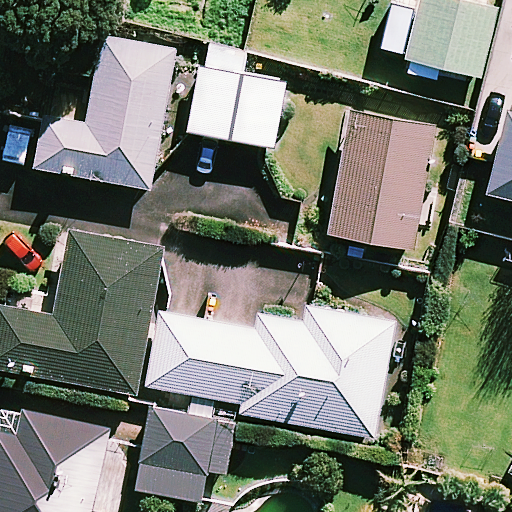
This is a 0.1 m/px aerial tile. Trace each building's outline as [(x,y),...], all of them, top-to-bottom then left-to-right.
[(498,12),(441,0),(421,0),(408,63),(484,79),(498,12)] [(178,51),(104,38),(88,126),(47,119),(38,171),(153,191),(178,51)] [(248,55),(207,47),(191,135),(277,151),(289,83),(244,75),(248,55)] [(438,130),(354,115),(332,238),(415,253),(438,130)] [(511,116),(491,196),(511,201),(511,116)] [(165,251),(74,235),(59,317),(4,307),(0,328),(0,369),(140,395),(165,251)] [(396,325),(307,309),(304,325),(259,317),(257,332),(163,315),(150,388),(243,404),(241,415),(377,438),(396,325)] [(95,511),(112,432),(25,413),(3,408),(0,421),(0,511),(95,511)] [(237,427),(154,412),(140,492),(204,503),(209,472),(228,476),(237,427)]
